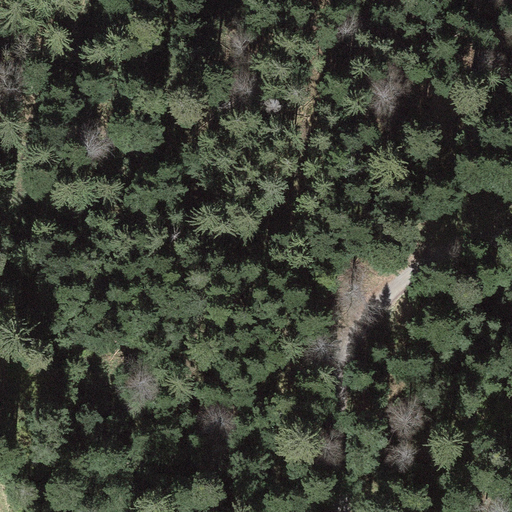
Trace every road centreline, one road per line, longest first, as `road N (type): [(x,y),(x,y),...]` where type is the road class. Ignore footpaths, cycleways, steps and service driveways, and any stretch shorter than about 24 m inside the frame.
road 1 (track): [(344,511),(336,400),(363,322),(433,257),(511,241)]
road 2 (track): [(0,191),(91,0)]
